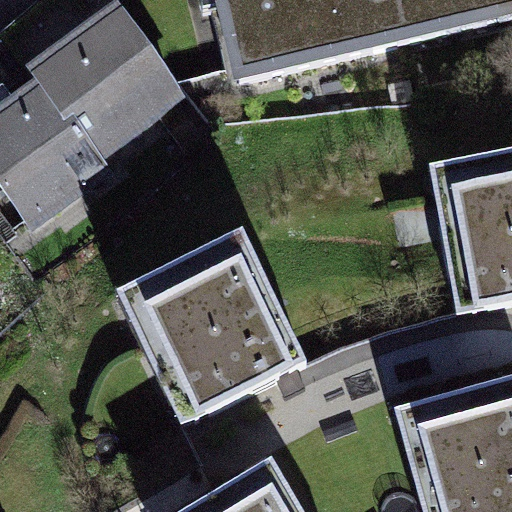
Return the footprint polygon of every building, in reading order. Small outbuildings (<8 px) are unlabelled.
[(24,71),(0,89),(0,199),(35,246),(113,187),(100,170),(181,110),(97,0),(81,0),(11,54),(24,71)] [(511,0),(211,0),(233,85),(511,14),(511,0)] [(511,299),(511,174),(442,188),(465,308),(511,299)] [(240,255),(128,310),(184,424),(296,369),(240,255)] [(511,511),(511,400),(405,429),(427,511),(511,511)] [(277,511),(265,490),(226,511),(277,511)]
